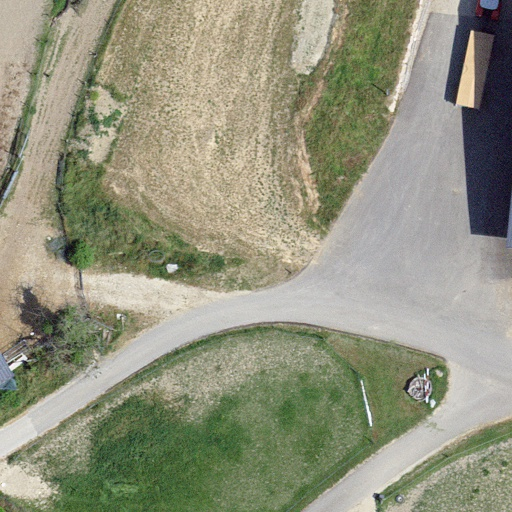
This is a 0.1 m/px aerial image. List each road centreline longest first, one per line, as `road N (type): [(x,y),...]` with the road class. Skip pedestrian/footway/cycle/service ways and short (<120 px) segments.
road 1 (track): [(0,446),(140,354),(244,310),(330,311),(511,365)]
road 2 (track): [(511,394),(378,467),(317,511)]
